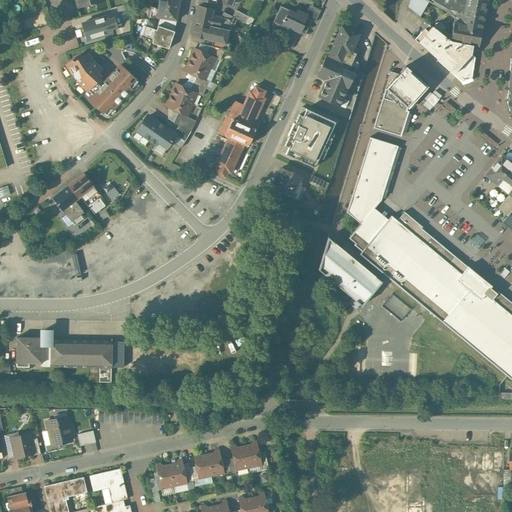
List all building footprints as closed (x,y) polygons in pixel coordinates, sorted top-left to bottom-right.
[(179,0),(159,0),(158,8),(157,17),(160,18),(176,20),(179,0)] [(427,1),(426,0),(409,0),(407,7),(418,16),(427,1)] [(426,0),(427,1),(447,12),(454,17),(458,17),(466,3),(451,0),(426,0)] [(302,32),(311,10),(291,2),(288,9),(279,6),(273,21),(302,32)] [(486,6),(466,3),(458,17),(463,18),(483,22),(486,6)] [(213,10),(198,6),(194,22),(209,26),(212,15),(213,10)] [(158,8),(151,7),(149,18),(157,17),(158,8)] [(249,17),(236,10),(232,16),(234,17),(245,23),(249,17)] [(232,16),(223,12),(221,17),(229,19),(229,20),(232,22),(234,17),(232,16)] [(107,15),(81,23),(86,39),(111,31),(110,26),(114,25),(112,18),(109,19),(107,15)] [(212,15),(209,26),(227,30),(229,20),(229,19),(221,17),(212,15)] [(176,20),(160,18),(158,23),(163,25),(163,27),(174,31),(176,20)] [(483,22),(463,18),(462,24),(454,22),(450,40),(473,45),(479,46),(483,22)] [(209,26),(194,22),(192,36),(213,41),(225,44),(226,42),(228,35),(226,35),(227,30),(209,26)] [(163,25),(158,23),(156,30),(145,26),(142,35),(153,39),(151,43),(168,49),(174,31),(163,27),(163,25)] [(339,28),(339,30),(332,44),(333,45),(328,55),(328,56),(340,61),(341,61),(344,53),(346,51),(351,53),(359,33),(346,27),(345,26),(344,25),(342,25),(341,25),(340,26),(339,27),(339,28)] [(450,40),(432,26),(424,34),(421,32),(415,39),(453,74),(471,54),(473,45),(450,40)] [(299,32),(289,27),(284,38),(294,43),(299,32)] [(294,43),(284,38),(282,44),(292,49),(294,43)] [(225,44),(213,41),(211,46),(224,50),(228,51),(230,43),(226,42),(225,44)] [(211,46),(209,46),(206,54),(214,57),(214,58),(220,60),(224,50),(211,46)] [(206,54),(194,48),(189,59),(210,69),(214,58),(214,57),(206,54)] [(87,54),(80,58),(79,56),(66,64),(76,80),(87,90),(99,78),(100,76),(96,73),(100,69),(93,62),(92,62),(87,54)] [(471,54),(453,74),(461,82),(462,82),(472,79),(471,78),(475,57),(471,54)] [(340,61),(328,56),(328,55),(326,55),(317,76),(325,80),(318,96),(339,106),(356,68),(341,61),(340,61)] [(210,69),(189,59),(184,70),(196,76),(205,80),(205,79),(210,69)] [(106,80),(123,97),(138,82),(120,65),(106,80)] [(410,70),(405,66),(398,74),(395,77),(397,78),(391,86),(402,96),(403,94),(411,101),(425,86),(409,72),(410,70)] [(411,101),(403,94),(402,96),(391,86),(397,78),(395,77),(385,88),(407,108),(408,108),(428,86),(410,70),(409,72),(425,86),(411,101)] [(407,108),(385,88),(395,77),(398,74),(390,71),(385,89),(384,88),(384,89),(385,90),(383,93),(383,94),(379,108),(378,107),(378,108),(379,109),(377,112),(377,113),(373,127),(372,127),(401,136),(409,111),(406,110),(407,108)] [(205,80),(196,76),(193,82),(206,88),(209,81),(205,79),(205,80)] [(123,97),(106,80),(104,83),(99,78),(87,90),(93,95),(89,99),(106,115),(123,97)] [(87,90),(76,80),(72,84),(89,99),(93,95),(87,90)] [(206,88),(193,82),(190,90),(196,93),(202,96),(206,88)] [(190,90),(175,83),(170,95),(191,104),(196,93),(190,90)] [(243,105),(236,120),(252,127),(265,98),(262,97),(265,91),(255,86),(252,92),(249,91),(243,105)] [(439,99),(431,93),(425,100),(431,105),(435,100),(439,99)] [(191,104),(170,95),(165,106),(178,112),(186,115),(191,104)] [(243,105),(235,102),(228,116),(232,118),(236,120),(243,105)] [(337,117),(308,103),(304,112),(301,110),(286,141),(290,143),(285,152),(314,166),(320,154),(324,156),(336,130),(332,129),(337,117)] [(186,115),(178,112),(173,122),(179,125),(181,126),(191,131),(195,123),(185,118),(186,115)] [(159,124),(148,116),(143,123),(142,122),(136,131),(149,140),(159,124)] [(236,120),(232,118),(225,135),(228,137),(244,144),(248,146),(255,129),(252,127),(236,120)] [(176,135),(159,124),(149,140),(156,145),(158,142),(167,148),(176,135)] [(191,131),(181,126),(178,132),(187,136),(191,131)] [(228,137),(215,166),(217,167),(215,173),(225,178),(228,172),(231,173),(244,144),(228,137)] [(370,138),(365,152),(365,151),(364,152),(365,152),(364,156),(363,156),(363,157),(359,171),(358,171),(359,172),(358,175),(357,175),(357,176),(353,190),(352,190),(353,191),(352,194),(351,194),(351,195),(346,212),(360,224),(348,238),(355,243),(354,245),(361,251),(359,254),(511,380),(511,303),(497,291),(496,293),(490,288),(492,286),(468,266),(461,274),(449,264),(455,257),(430,236),(424,243),(391,215),(388,219),(374,208),(381,200),(398,146),(369,137),(370,138)] [(504,170),(511,163),(504,156),(487,175),(488,175),(494,181),(504,170)] [(299,176),(281,168),(272,188),(292,197),(298,185),(296,184),(299,176)] [(511,177),(504,170),(494,181),(509,194),(511,196),(511,177)] [(100,196),(83,173),(68,185),(78,198),(81,196),(88,206),(99,197),(100,196)] [(322,180),(312,175),(309,180),(320,185),(322,180)] [(68,185),(52,197),(58,204),(57,204),(57,206),(60,210),(62,210),(74,225),(83,219),(78,213),(82,210),(75,200),(78,198),(68,185)] [(114,188),(107,194),(111,200),(118,194),(114,188)] [(509,194),(505,199),(504,199),(497,208),(507,216),(511,210),(511,196),(509,194)] [(99,197),(88,206),(94,214),(105,206),(99,197)] [(302,212),(294,209),(292,214),(300,218),(302,212)] [(381,282),(328,237),(318,269),(352,297),(347,302),(355,309),(359,304),(361,305),(381,282)] [(504,267),(499,274),(504,278),(509,272),(504,267)] [(384,303),(402,320),(412,310),(403,302),(402,302),(393,294),(384,303)] [(42,332),(41,334),(41,338),(42,338),(42,339),(51,339),(51,334),(51,332),(50,331),(48,330),(46,329),(44,330),(43,331),(42,332)] [(41,338),(16,337),(16,366),(29,366),(29,362),(41,363),(41,339),(42,339),(42,338),(41,338)] [(51,339),(42,339),(41,339),(41,363),(41,366),(90,367),(90,382),(111,382),(111,368),(112,340),(51,339)] [(66,416),(46,421),(51,445),(71,441),(66,416)] [(80,445),(84,445),(85,453),(97,451),(95,430),(78,432),(80,445)] [(29,433),(17,436),(18,440),(16,442),(12,443),(15,457),(33,453),(30,439),(29,433)] [(37,438),(30,439),(33,453),(33,455),(40,454),(37,438)] [(256,441),(252,441),(249,445),(244,447),(248,467),(261,464),(258,452),(256,441)] [(244,447),(238,448),(234,445),(230,446),(233,458),(235,470),(248,467),(244,447)] [(218,449),(214,450),(212,454),(206,455),(211,476),(224,473),(224,472),(221,461),(218,449)] [(264,451),(258,452),(261,464),(262,468),(268,467),(264,451)] [(206,455),(201,456),(197,454),(193,455),(195,466),(198,479),(211,476),(206,455)] [(233,458),(227,459),(229,471),(230,475),(236,474),(235,470),(233,458)] [(177,460),(175,464),(169,465),(174,486),(187,483),(186,483),(184,471),(181,459),(177,460)] [(227,459),(221,461),(224,472),(229,471),(227,459)] [(169,465),(163,466),(160,464),(156,465),(161,489),(174,486),(169,465)] [(195,466),(189,468),(192,481),(193,484),(199,482),(198,479),(195,466)] [(127,499),(120,469),(89,476),(93,491),(111,487),(113,496),(110,497),(112,502),(122,500),(127,499)] [(190,470),(184,471),(186,483),(192,481),(190,470)] [(270,481),(270,473),(261,474),(261,481),(270,481)] [(83,477),(48,485),(50,496),(46,497),(49,511),(67,511),(64,499),(67,498),(66,497),(86,492),(83,477)] [(155,478),(149,479),(152,491),(157,490),(155,478)] [(21,487),(8,489),(9,495),(22,492),(21,487)] [(29,511),(25,492),(22,492),(9,495),(6,496),(8,503),(12,502),(14,508),(9,509),(9,511),(29,511)] [(259,493),(257,497),(251,498),(254,511),(267,511),(266,504),(263,492),(259,493)] [(254,511),(251,498),(246,499),(242,497),(238,498),(240,510),(240,511),(254,511)] [(130,511),(130,509),(125,511),(122,500),(112,502),(90,507),(90,508),(91,511),(111,511),(113,511),(112,511),(130,511)] [(228,511),(226,501),(222,501),(219,505),(214,507),(214,511),(228,511)]
